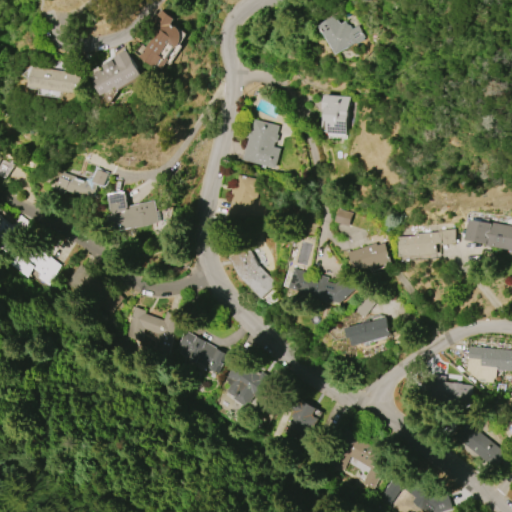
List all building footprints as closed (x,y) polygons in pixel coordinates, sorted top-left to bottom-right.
[(171,49),(166,56),(168,59),(159,72),(138,57),(152,36),(144,31),(159,10),(173,19),(170,23),(177,29),(178,30),(179,31),(180,32),(180,33),(181,34),(181,35),(181,37),(181,38),(181,39),(181,41),(180,42),(180,43),(179,44),(178,45),(177,46),(176,47),(175,47),(174,48),(173,49),(171,49)] [(337,55),(319,26),(335,16),(340,24),(345,21),(347,25),(348,25),(349,25),(352,29),(356,26),(365,40),(359,43),(358,41),(337,55)] [(141,75),(117,89),(116,86),(101,95),(90,76),(103,68),(102,65),(111,60),(115,66),(118,64),(113,57),(124,50),(130,60),(132,59),(141,75)] [(80,93),(32,87),(34,67),(65,71),(67,56),(85,59),(80,93)] [(323,95),(349,97),(345,135),(326,133),(327,121),(324,121),(325,111),(322,111),(323,95)] [(243,160),(248,138),(246,137),(249,125),(252,126),(254,119),(278,126),(273,147),(280,149),(275,168),(243,160)] [(0,176),(9,177),(9,161),(0,160),(0,176)] [(62,172),(84,180),(85,179),(93,179),(93,178),(92,177),(95,167),(108,172),(103,186),(96,183),(91,199),(57,187),(62,172)] [(239,174),(261,180),(258,194),(255,193),(248,222),(228,217),(239,174)] [(159,222),(112,232),(109,216),(113,215),(109,194),(125,190),(128,206),(155,200),(159,222)] [(349,226),(335,222),(338,209),(353,213),(349,226)] [(9,223),(19,231),(10,243),(8,242),(2,250),(0,248),(0,218),(8,225),(9,223)] [(511,250),(485,245),(486,243),(464,239),(468,219),(489,223),(489,222),(511,226),(511,250)] [(414,234),(437,232),(437,230),(454,229),(455,243),(440,245),(440,243),(436,243),(437,253),(399,257),(398,237),(414,235),(414,234)] [(348,252),(376,242),(377,245),(385,242),(392,261),(356,274),(348,252)] [(256,255),(262,265),(259,266),(276,283),(261,298),(241,279),(228,258),(247,246),(254,257),(256,255)] [(58,264),(30,248),(23,260),(12,254),(5,266),(22,277),(25,273),(45,285),(58,264)] [(295,269),(309,273),(308,277),(318,280),(320,275),(328,278),(327,282),(336,284),(343,276),(355,287),(341,303),(332,301),(331,303),(299,295),(300,291),(290,288),(295,269)] [(378,299),(364,317),(353,309),(366,290),(378,299)] [(122,336),(137,342),(141,332),(154,337),(150,348),(164,353),(178,315),(165,311),(162,319),(132,308),(122,336)] [(344,328),(363,323),(363,321),(369,319),(370,322),(386,317),(391,335),(353,346),(350,337),(347,338),(344,328)] [(228,354),(218,373),(206,366),(205,367),(192,360),(189,366),(182,362),(184,358),(176,354),(181,346),(177,344),(184,330),(228,354)] [(470,346),(511,350),(511,369),(501,369),(501,370),(495,370),(494,383),(485,382),(486,380),(476,379),(468,369),(470,346)] [(221,386),(235,360),(280,384),(267,407),(248,396),(249,395),(240,391),(238,395),(221,386)] [(472,384),(446,383),(446,376),(430,375),(429,400),(471,403),(472,384)] [(288,429),(310,437),(316,419),(312,417),(316,406),(298,400),(288,429)] [(478,430),(505,451),(493,466),(457,438),(469,422),(470,423),(477,414),(485,421),(478,430)] [(373,488),(362,482),(369,468),(350,457),(342,471),(327,462),(347,429),(365,439),(364,441),(375,448),(379,442),(391,449),(382,464),(387,467),(382,476),(380,475),(373,488)] [(414,498),(401,487),(387,505),(378,498),(400,470),(436,498),(453,494),(456,506),(438,511),(424,511),(411,502),(414,498)]
